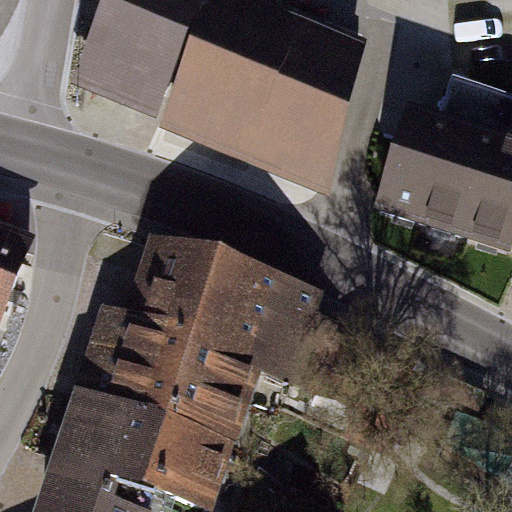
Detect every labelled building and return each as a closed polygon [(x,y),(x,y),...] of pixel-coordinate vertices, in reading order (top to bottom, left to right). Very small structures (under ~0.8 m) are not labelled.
[(115,0),(82,82),(158,113),(203,0),(115,0)] [(221,5),(173,120),(329,183),(359,61),(221,5)] [(413,120),(382,215),(510,256),(511,250),(511,152),(511,153),(511,152),(511,100),(454,82),(440,128),(413,120)] [(0,224),(0,315),(25,232),(0,224)] [(126,348),(70,511),(183,511),(185,508),(197,511),(267,511),(337,309),(202,263),(168,362),(126,348)]
